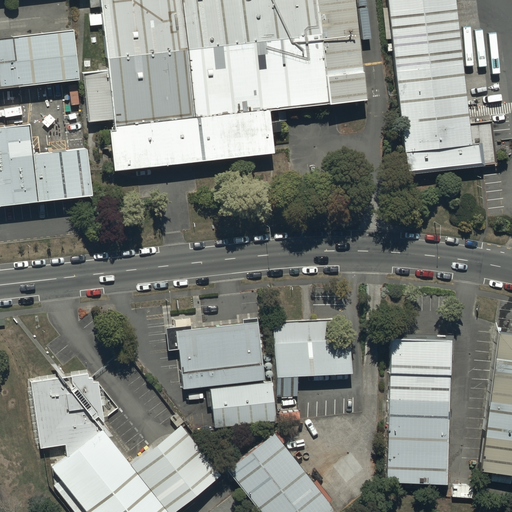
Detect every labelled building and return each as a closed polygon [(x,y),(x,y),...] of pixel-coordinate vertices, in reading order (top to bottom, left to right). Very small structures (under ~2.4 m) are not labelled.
[(364,101),(352,0),(100,0),(109,71),(83,74),(88,123),(115,120),(116,131),(109,132),(114,172),(272,154),(267,112),(364,101)] [(387,0),(409,175),(477,167),(480,167),(483,167),(485,166),(485,165),(498,164),(492,121),(471,123),(470,112),(456,0),(387,0)] [(73,32),(0,40),(0,91),(80,81),(73,32)] [(29,124),(0,127),(0,205),(92,195),(87,149),(33,155),(29,124)] [(344,320),(272,324),(276,396),(298,395),(297,370),(347,367),(344,320)] [(263,382),(256,323),(191,330),(190,327),(166,329),(169,351),(178,350),(182,391),(263,382)] [(450,337),(392,335),(388,482),(446,483),(450,337)] [(511,337),(497,336),(480,472),(511,475),(511,337)] [(68,458),(52,470),(84,511),(176,511),(221,477),(181,428),(133,467),(104,431),(98,383),(93,383),(92,379),(88,380),(87,374),(30,383),(40,449),(66,445),(68,458)] [(212,428),(274,421),(271,382),(209,389),(209,392),(205,392),(207,407),(210,406),(212,428)] [(329,511),(335,508),(274,432),(225,471),(257,511),(329,511)]
